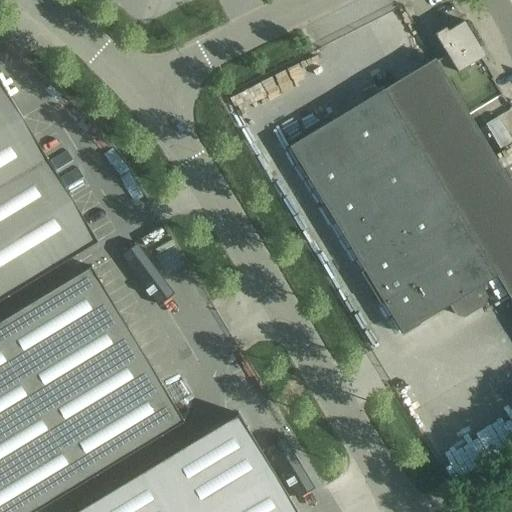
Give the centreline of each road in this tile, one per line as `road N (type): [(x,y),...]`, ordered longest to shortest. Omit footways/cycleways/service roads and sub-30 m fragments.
road 1 (unclassified): [(392,494),(172,132),(153,79)]
road 2 (unclassified): [(153,79),(308,0)]
road 3 (unclassified): [(153,79),(128,70),(35,0)]
